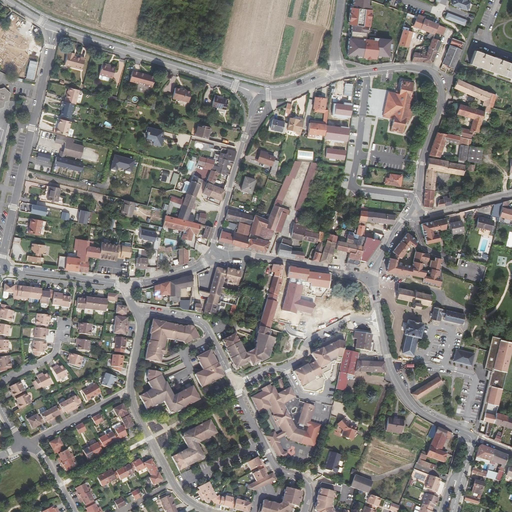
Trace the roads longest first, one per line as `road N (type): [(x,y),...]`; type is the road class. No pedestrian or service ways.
road 1 (residential): [(0,262),(55,28)]
road 2 (residential): [(417,202),(440,106),(438,81),(418,67),(336,74)]
road 3 (residential): [(55,28),(240,86)]
road 4 (residential): [(211,257),(253,255),(371,280)]
road 5 (residential): [(380,319),(401,390),(424,415),(471,436)]
road 6 (residential): [(255,105),(211,257)]
road 7 (residential): [(305,511),(307,482),(274,465),(236,383)]
road 8 (residential): [(236,383),(203,324),(138,315)]
road 9 (residential): [(124,285),(0,267)]
